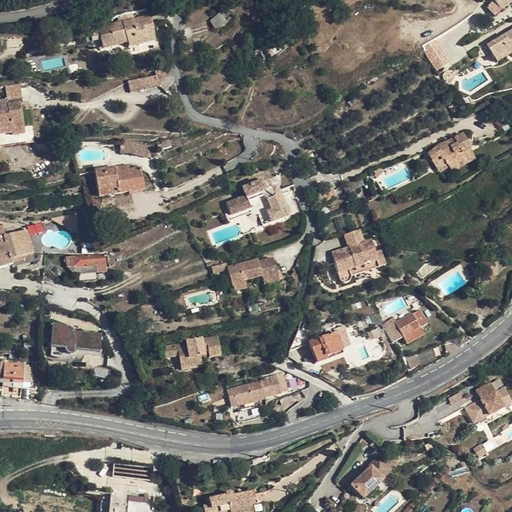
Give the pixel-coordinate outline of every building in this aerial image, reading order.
[(494,17),(511,0),(496,0),(487,9),(494,17)] [(210,21),(216,28),(224,21),(218,13),(210,21)] [(158,41),(152,16),(135,21),(134,19),(99,27),(105,49),(129,43),(130,47),(158,41)] [(486,44),(480,48),(480,54),(474,59),(493,55),(497,63),(511,54),(511,32),(488,47),(486,44)] [(441,53),(431,60),(438,71),(449,65),(441,53)] [(306,74),(313,73),(310,62),(303,64),(306,74)] [(460,71),(448,71),(444,74),(443,80),(449,88),(460,71)] [(158,72),(127,82),(131,93),(161,84),(158,72)] [(7,87),(8,100),(22,98),(21,85),(7,87)] [(0,130),(11,129),(23,128),(21,112),(28,110),(27,102),(23,102),(0,105),(0,130)] [(481,113),(486,121),(494,117),(489,109),(481,113)] [(494,117),(486,121),(488,126),(496,122),(494,117)] [(11,129),(11,135),(12,137),(24,135),(23,128),(11,129)] [(441,151),(438,147),(428,156),(439,174),(449,168),(451,172),(475,160),(463,135),(448,142),(445,150),(441,151)] [(448,142),(438,147),(441,151),(445,150),(448,142)] [(147,143),(122,143),(122,153),(132,153),(148,158),(152,156),(147,143)] [(141,169),(130,171),(117,173),(116,168),(96,171),(100,197),(145,190),(141,169)] [(88,197),(97,197),(95,173),(87,174),(88,197)] [(262,194),(271,188),(268,179),(261,181),(260,180),(242,187),(244,194),(237,197),(242,206),(249,203),(248,200),(262,194)] [(363,179),(356,182),(358,187),(365,184),(363,179)] [(271,188),(262,194),(264,194),(270,209),(274,209),(278,219),(287,216),(283,207),(286,206),(280,192),(276,193),(273,189),(272,189),(271,188)] [(258,197),(249,203),(250,207),(230,213),(225,214),(227,220),(251,211),(258,216),(262,225),(278,219),(274,209),(270,209),(264,194),(262,194),(258,197)] [(242,206),(237,197),(226,201),(230,213),(250,207),(249,203),(242,206)] [(9,259),(24,255),(33,252),(27,229),(2,236),(4,230),(0,228),(0,254),(7,253),(9,259)] [(349,247),(332,252),(338,272),(339,278),(341,280),(344,281),(347,281),(350,279),(351,277),(351,275),(364,271),(362,264),(377,260),(374,251),(371,240),(363,242),(349,247)] [(380,249),(374,251),(377,260),(362,264),(364,271),(385,265),(380,249)] [(26,261),(24,255),(9,259),(7,253),(0,254),(0,267),(0,268),(26,261)] [(95,255),(66,258),(68,268),(74,267),(75,275),(107,273),(105,255),(95,255)] [(64,257),(52,256),(52,266),(63,267),(64,257)] [(274,257),(259,261),(263,276),(262,277),(264,285),(279,280),(274,257)] [(259,259),(226,266),(233,291),(247,288),(245,281),(262,277),(263,276),(259,261),(259,259)] [(316,322),(330,318),(327,310),(313,316),(316,322)] [(396,324),(403,338),(420,328),(427,324),(419,311),(396,324)] [(480,331),(487,326),(479,316),(471,321),(480,331)] [(52,327),(51,349),(101,352),(102,330),(52,327)] [(423,335),(420,328),(403,338),(407,344),(423,335)] [(336,334),(309,342),(317,364),(343,355),(336,334)] [(180,368),(200,365),(199,358),(197,351),(201,350),(202,354),(206,353),(207,357),(220,354),(216,337),(200,339),(200,337),(185,340),(185,342),(172,345),(173,354),(177,354),(180,368)] [(173,354),(172,345),(160,347),(161,356),(173,354)] [(197,351),(199,358),(207,357),(206,353),(202,354),(201,350),(197,351)] [(26,365),(6,362),(5,365),(1,364),(0,374),(0,383),(13,384),(13,383),(32,385),(33,377),(25,376),(26,365)] [(235,389),(236,396),(229,398),(232,406),(238,404),(240,407),(264,399),(264,398),(288,391),(284,373),(277,374),(277,376),(266,378),(266,380),(235,389)] [(493,382),(479,390),(484,399),(468,408),(477,424),(511,404),(511,396),(507,387),(498,392),(493,382)] [(222,390),(211,390),(211,402),(223,402),(222,390)] [(339,400),(329,394),(325,400),(334,407),(339,400)] [(501,440),(489,450),(495,457),(507,447),(501,440)] [(489,450),(482,456),(488,463),(495,457),(489,450)] [(153,471),(114,468),(113,482),(152,485),(153,471)] [(381,482),(370,469),(349,486),(361,499),(381,482)] [(387,488),(381,482),(361,499),(367,506),(387,488)] [(252,511),(251,505),(257,504),(258,502),(265,501),(263,495),(256,496),(255,491),(232,496),(231,493),(228,493),(227,494),(227,496),(209,500),(210,506),(203,508),(203,511),(252,511)] [(112,499),(103,499),(102,511),(154,511),(156,498),(151,497),(112,494),(112,499)]
